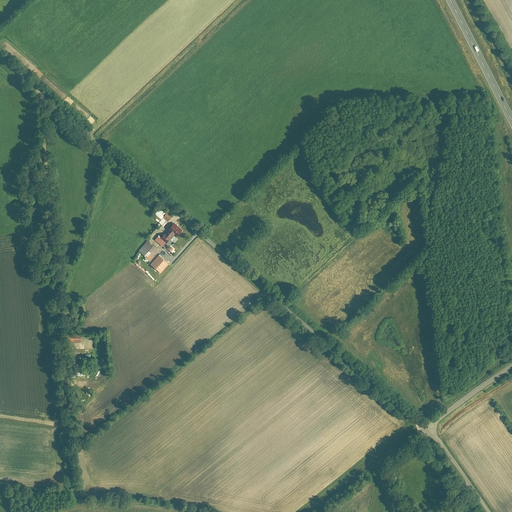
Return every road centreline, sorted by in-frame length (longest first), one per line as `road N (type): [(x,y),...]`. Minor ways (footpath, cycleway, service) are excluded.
road 1 (residential): [(0,58),(428,430)]
road 2 (unknown): [(40,93),(60,379)]
road 3 (primary): [(449,0),(511,121)]
